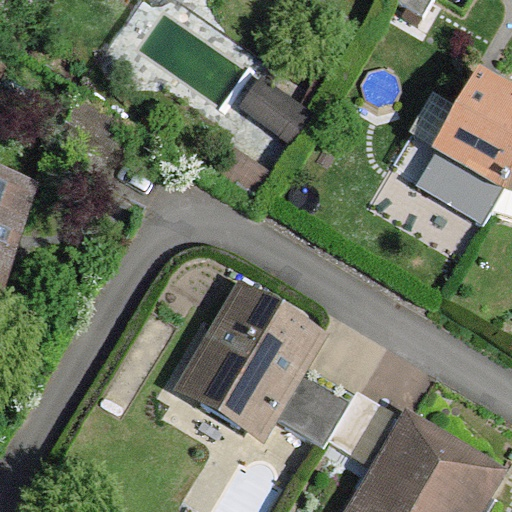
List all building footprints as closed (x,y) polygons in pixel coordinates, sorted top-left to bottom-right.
[(262,78),(241,108),(294,144),(314,114),(262,78)] [(511,201),(511,95),(484,78),(433,159),(505,200),(511,201)] [(0,178),(0,306),(4,307),(41,191),(0,178)] [(325,338),(237,288),(176,395),(262,444),(325,338)] [(486,511),(507,476),(405,418),(350,511),(486,511)]
